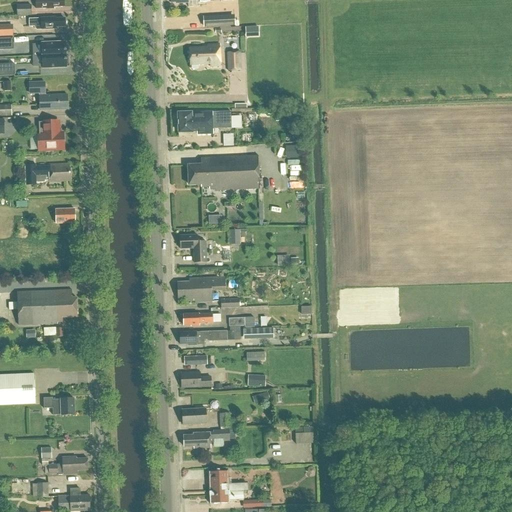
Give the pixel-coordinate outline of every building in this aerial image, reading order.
[(35,0),(36,10),(46,9),(46,10),(55,10),(55,7),(65,7),(64,0),(35,0)] [(31,5),(17,6),(17,17),(32,16),(31,5)] [(234,15),(203,17),(204,28),(235,26),(234,15)] [(41,18),(41,19),(29,19),(29,28),(35,27),(35,29),(37,30),(41,30),(54,29),(54,27),(66,27),(66,24),(67,24),(67,19),(66,19),(66,18),(57,18),(57,17),(41,18)] [(13,26),(0,26),(0,37),(13,37),(13,26)] [(258,27),(245,28),(246,38),(259,37),(258,27)] [(42,47),(42,56),(66,55),(66,42),(47,43),(46,37),(34,38),(35,47),(42,47)] [(0,50),(13,50),(13,38),(0,38),(0,50)] [(207,48),(189,49),(190,65),(210,64),(210,67),(220,66),(219,45),(207,46),(207,48)] [(226,53),(227,72),(241,71),(240,52),(226,53)] [(35,65),(36,74),(48,73),(47,68),(67,67),(66,55),(42,56),(42,64),(35,65)] [(0,76),(14,76),(14,64),(0,64),(0,76)] [(46,83),(30,83),(30,91),(40,91),(41,111),(69,110),(68,95),(46,96),(46,83)] [(0,106),(0,116),(12,116),(11,106),(0,106)] [(230,112),(179,114),(180,137),(192,137),(192,136),(192,132),(197,132),(197,134),(212,134),(212,129),(219,129),(219,126),(231,126),(230,112)] [(12,120),(0,119),(0,130),(12,131),(12,120)] [(40,135),(39,135),(39,151),(65,150),(64,134),(57,135),(57,130),(59,130),(59,122),(44,122),(44,123),(40,123),(40,135)] [(200,159),(201,167),(188,167),(189,186),(200,185),(200,187),(208,187),(208,189),(214,189),(214,191),(259,189),(258,156),(200,159)] [(37,185),(46,185),(46,183),(48,183),(53,183),(53,184),(57,184),(57,182),(66,182),(66,179),(71,178),(70,170),(69,165),(49,166),(49,168),(36,169),(36,167),(26,167),(27,187),(37,187),(37,185)] [(74,211),(56,212),(57,225),(75,224),(74,211)] [(239,238),(239,230),(230,231),(230,239),(239,238)] [(206,263),(206,249),(205,241),(197,241),(197,236),(180,236),(180,250),(193,249),(194,264),(206,263)] [(289,256),(278,257),(278,265),(289,264),(289,256)] [(190,279),(191,283),(178,283),(179,299),(188,299),(188,301),(196,301),(196,302),(211,302),(211,292),(225,291),(225,278),(211,278),(190,279)] [(72,291),(18,294),(18,303),(18,310),(19,326),(57,325),(57,323),(62,323),(62,319),(77,319),(76,299),(72,299),(72,291)] [(239,300),(221,300),(221,309),(239,308),(239,300)] [(199,327),(199,323),(212,323),(212,314),(183,315),(184,326),(191,325),(191,327),(199,327)] [(244,318),(228,319),(229,328),(245,327),(244,318)] [(254,318),(244,318),(245,327),(245,329),(255,328),(254,318)] [(64,337),(63,329),(56,329),(56,338),(64,337)] [(35,331),(26,331),(26,339),(35,339),(35,331)] [(204,345),(204,340),(209,340),(209,342),(227,342),(227,341),(234,341),(234,332),(209,332),(180,334),(180,344),(187,344),(188,346),(204,345)] [(197,366),(208,366),(207,358),(196,358),(197,366)] [(211,378),(200,378),(200,373),(181,374),(181,389),(211,388),(211,378)] [(34,374),(0,375),(0,406),(35,405),(34,374)] [(245,376),(245,386),(263,387),(263,376),(245,376)] [(52,398),(43,399),(44,409),(52,409),(53,416),(75,415),(75,400),(52,400),(52,398)] [(205,410),(183,411),(184,425),(206,424),(205,410)] [(219,415),(220,428),(236,427),(236,419),(230,419),(230,415),(219,415)] [(313,428),(296,429),(296,442),(313,441),(313,428)] [(229,431),(213,431),(213,440),(223,440),(223,442),(229,442),(229,431)] [(192,436),(183,436),(183,448),(195,447),(195,450),(210,449),(209,434),(192,434),(192,436)] [(41,460),(52,459),(51,448),(41,449),(41,460)] [(63,465),(49,465),(49,475),(77,474),(77,471),(88,471),(88,459),(76,459),(76,457),(62,458),(63,465)] [(229,472),(209,472),(210,503),(229,503),(229,501),(243,500),(243,485),(229,485),(229,472)] [(48,498),(48,491),(56,490),(56,478),(37,479),(37,498),(48,498)] [(80,489),(70,490),(71,496),(58,497),(59,511),(86,510),(86,509),(90,509),(89,496),(80,496),(80,489)] [(263,500),(243,502),(243,509),(263,508),(263,500)]
